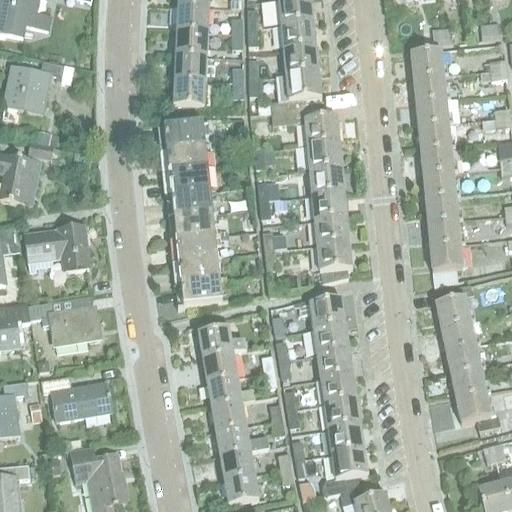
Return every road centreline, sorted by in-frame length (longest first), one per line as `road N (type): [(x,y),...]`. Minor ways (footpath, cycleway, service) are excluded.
road 1 (residential): [(430,511),(406,398),(365,0)]
road 2 (residential): [(173,511),(123,213),(121,0)]
